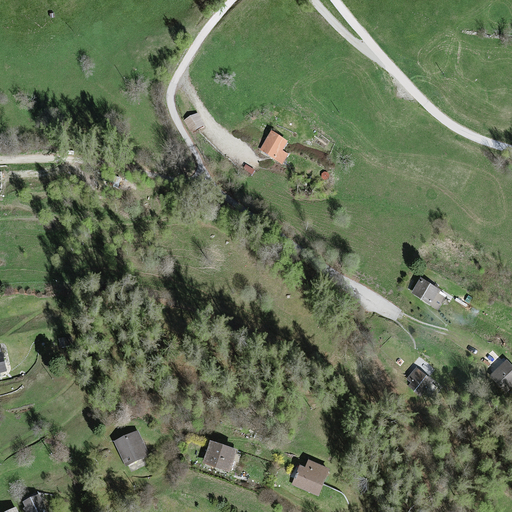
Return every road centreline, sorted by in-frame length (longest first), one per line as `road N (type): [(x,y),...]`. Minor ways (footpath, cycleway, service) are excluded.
road 1 (track): [(234,0),(201,30),(171,95),(174,117),(210,175),(187,182),(83,159),(0,162)]
road 2 (unclassified): [(511,149),(463,135),(431,110),(333,0)]
road 3 (unknown): [(205,176),(216,204),(247,228),(355,290)]
